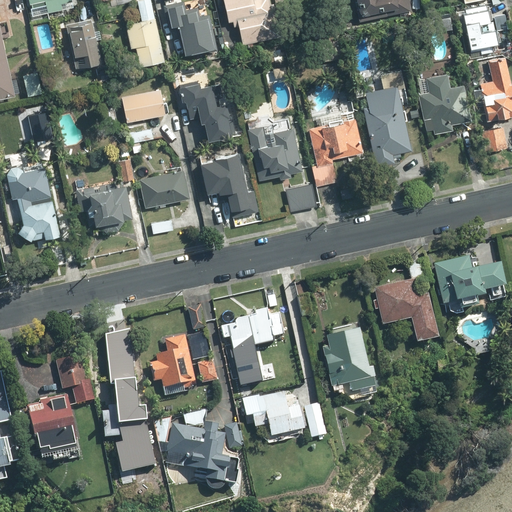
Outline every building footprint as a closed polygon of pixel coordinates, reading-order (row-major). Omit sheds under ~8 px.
[(68,0),(31,0),(33,7),(39,5),(41,13),(57,9),(58,15),(64,14),(63,8),(62,2),(68,0)] [(164,53),(152,0),(139,0),(143,20),(129,23),(134,46),(137,45),(140,58),(164,53)] [(184,0),(166,4),(170,25),(174,28),(178,27),(179,32),(183,31),(185,40),(215,33),(210,13),(201,15),(198,6),(187,8),(184,0)] [(281,35),(274,3),(272,3),(271,0),(225,0),(230,21),(236,19),(237,26),(240,25),(244,43),(281,35)] [(356,0),(360,19),(412,8),(410,0),(356,0)] [(488,4),(466,8),(474,51),(482,49),(483,53),(497,50),(496,42),(502,41),(500,27),(496,28),(492,6),(488,7),(488,4)] [(93,19),(68,24),(77,66),(103,60),(97,35),(96,35),(93,19)] [(285,60),(282,49),(272,51),(275,63),(285,60)] [(0,97),(16,94),(8,56),(0,57),(0,97)] [(509,84),(503,57),(485,60),(487,71),(483,72),(485,84),(479,86),(480,90),(479,90),(485,119),(511,113),(511,87),(511,83),(509,84)] [(474,118),(466,83),(452,86),(449,72),(429,77),(432,90),(420,93),(429,129),(436,127),(437,131),(455,127),(454,122),(474,118)] [(316,79),(308,84),(313,91),(320,86),(316,79)] [(195,88),(187,97),(191,116),(204,114),(209,138),(236,133),(232,114),(229,114),(227,104),(220,105),(218,97),(223,96),(221,83),(195,88)] [(410,135),(399,85),(367,92),(370,106),(366,107),(374,145),(400,139),(400,138),(410,135)] [(162,88),(124,96),(128,120),(166,112),(162,88)] [(364,150),(357,117),(312,126),(319,164),(314,165),(318,184),(337,180),(332,157),(364,150)] [(304,169),(294,128),(275,132),(273,123),(263,126),(261,119),(248,122),(261,179),(281,174),(282,177),(292,175),(291,172),(304,169)] [(53,137),(50,124),(30,128),(33,141),(53,137)] [(508,146),(504,126),(485,130),(489,150),(508,146)] [(153,128),(131,132),(134,151),(144,150),(142,140),(154,138),(153,128)] [(249,192),(241,153),(227,156),(229,163),(219,165),(220,170),(205,173),(209,190),(221,187),(223,197),(235,194),(239,213),(258,208),(255,191),(249,192)] [(19,197),(26,224),(36,231),(38,239),(61,233),(50,184),(44,186),(44,182),(40,180),(32,182),(29,169),(25,170),(19,166),(12,168),(8,173),(15,198),(19,197)] [(185,169),(141,178),(147,206),(191,196),(185,169)] [(82,194),(88,225),(100,223),(101,225),(108,230),(120,228),(125,221),(125,218),(129,217),(134,216),(127,181),(107,185),(107,189),(82,194)] [(313,184),(286,189),(291,210),(318,204),(313,184)] [(172,219),(152,223),(154,232),(173,229),(172,219)] [(472,256),(437,264),(446,304),(462,300),(464,309),(483,305),(481,297),(489,294),(488,290),(509,286),(504,262),(475,269),(472,256)] [(414,280),(377,288),(385,324),(416,317),(421,341),(440,337),(431,294),(420,296),(418,284),(431,280),(427,259),(410,262),(414,280)] [(309,295),(300,297),(304,317),(313,315),(309,295)] [(201,305),(189,308),(194,329),(206,326),(201,305)] [(250,341),(251,344),(256,343),(255,340),(284,334),(284,331),(290,330),(288,318),(281,319),(280,314),(270,316),(269,309),(255,312),(256,316),(238,320),(235,325),(222,327),(225,338),(230,337),(232,345),(250,341)] [(375,367),(371,368),(362,329),(329,336),(331,346),(325,348),(334,387),(336,387),(336,391),(344,389),(343,385),(351,383),(353,391),(376,385),(374,377),(377,376),(375,367)] [(208,333),(189,336),(193,360),(212,356),(208,333)] [(197,385),(186,335),(167,340),(170,352),(158,355),(159,361),(152,363),(156,380),(163,379),(166,388),(186,383),(187,387),(197,385)] [(138,377),(136,355),(112,357),(112,360),(91,363),(95,382),(116,380),(121,425),(152,422),(150,405),(143,405),(140,377),(138,377)] [(81,356),(58,361),(64,388),(74,386),(78,402),(95,399),(91,380),(86,381),(81,356)] [(213,360),(200,363),(204,382),(218,379),(213,360)] [(446,362),(436,361),(435,373),(445,374),(446,362)] [(0,470),(14,467),(13,462),(21,460),(15,436),(0,439),(0,421),(12,419),(1,372),(0,372),(0,470)] [(271,423),(273,435),(306,428),(302,405),(290,408),(286,391),(260,397),(260,396),(244,399),(248,415),(255,414),(257,426),(271,423)] [(41,403),(27,406),(33,431),(27,432),(30,445),(38,444),(39,450),(43,450),(44,456),(80,448),(68,395),(43,401),(43,402),(41,403)] [(327,434),(319,404),(305,408),(312,437),(327,434)] [(167,443),(172,417),(155,421),(159,442),(167,443)] [(218,432),(219,424),(207,422),(206,429),(173,424),(169,451),(188,454),(186,465),(200,467),(200,471),(209,472),(208,478),(209,481),(209,484),(211,485),(213,487),(215,488),(218,489),(221,489),(223,488),(225,486),(226,484),(227,482),(231,457),(224,456),(227,437),(229,448),(243,446),(238,423),(224,426),(226,433),(218,432)] [(254,511),(255,502),(237,500),(236,511),(240,511),(254,511)]
